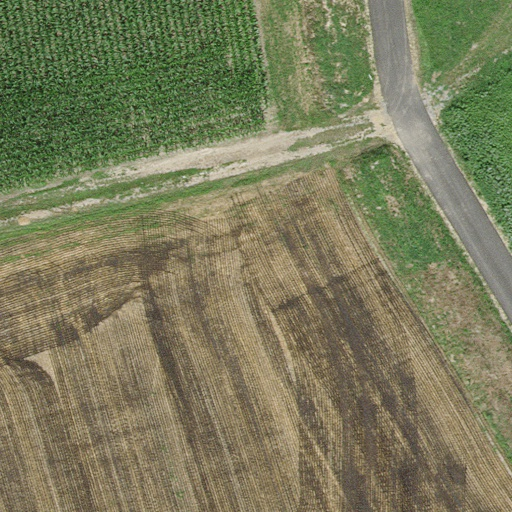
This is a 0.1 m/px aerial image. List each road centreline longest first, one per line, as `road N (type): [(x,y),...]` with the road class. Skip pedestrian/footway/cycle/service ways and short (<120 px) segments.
road 1 (track): [(508,0),(428,99),(371,129),(0,214)]
road 2 (unclassified): [(511,237),(428,99),(412,0)]
